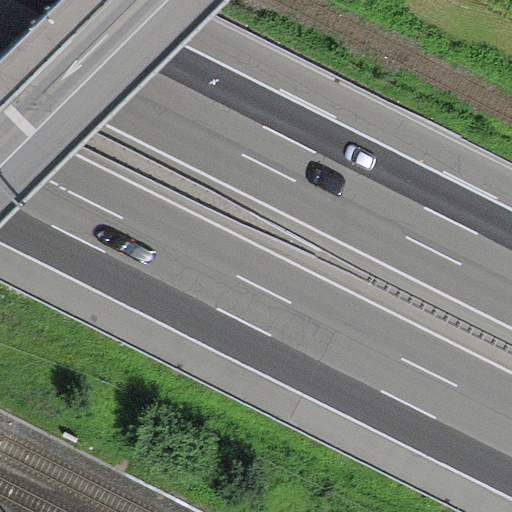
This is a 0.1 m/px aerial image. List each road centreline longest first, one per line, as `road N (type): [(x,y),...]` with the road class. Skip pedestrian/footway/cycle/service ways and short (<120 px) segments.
road 1 (motorway): [(511,268),(0,11)]
road 2 (motorway): [(0,178),(511,435)]
road 3 (secondary): [(168,0),(0,167)]
